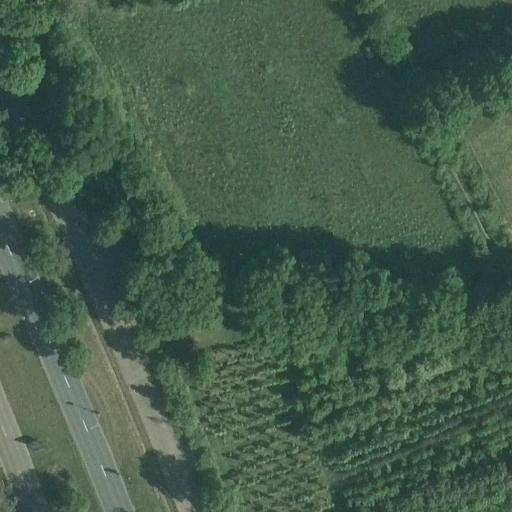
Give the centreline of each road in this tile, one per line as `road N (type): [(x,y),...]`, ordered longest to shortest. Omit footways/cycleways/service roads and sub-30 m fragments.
road 1 (unclassified): [(202,511),(0,57)]
road 2 (secondary): [(116,511),(0,243)]
